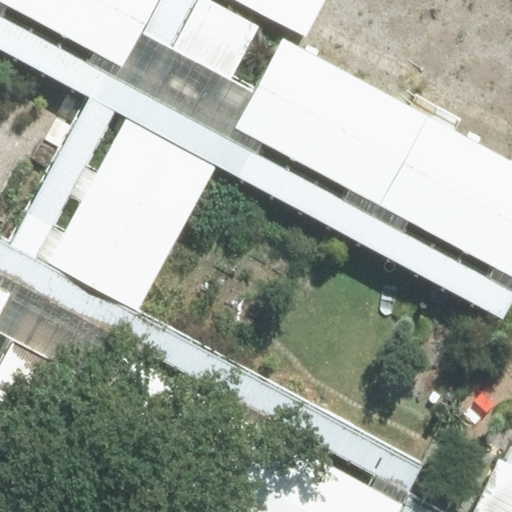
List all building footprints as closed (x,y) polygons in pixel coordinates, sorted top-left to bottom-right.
[(0,0),(0,14),(113,76),(154,0),(0,0)] [(319,0),(207,0),(296,46),(319,0)] [(511,166),(271,42),(223,133),(386,218),(511,283),(511,166)] [(129,314),(207,174),(120,126),(42,266),(129,314)] [(53,455),(163,511),(386,511),(388,508),(102,361),(53,455)] [(511,511),(511,488),(484,476),(466,511),(511,511)]
